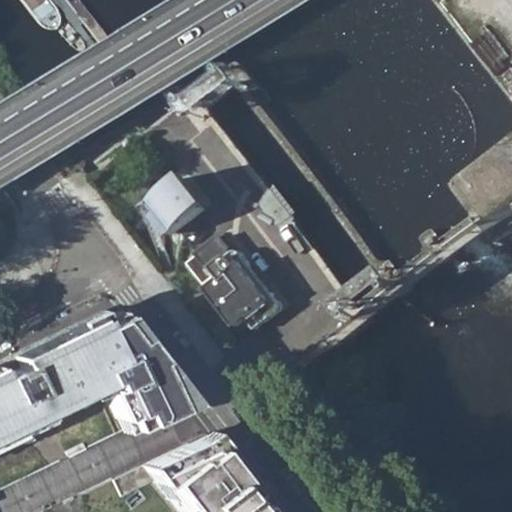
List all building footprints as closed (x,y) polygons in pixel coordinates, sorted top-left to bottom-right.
[(192,172),(150,205),(176,235),(217,203),(192,172)] [(288,225),(301,215),(280,188),(266,198),(288,225)] [(236,251),(223,233),(200,251),(202,254),(192,262),(210,282),(222,273),(226,277),(212,287),(241,325),(249,319),(258,330),(284,309),(286,306),(285,303),(244,250),(241,249),(236,251)] [(0,441),(3,440),(46,420),(40,409),(93,385),(97,392),(104,389),(117,419),(125,415),(132,428),(187,402),(117,310),(99,320),(96,314),(13,353),(16,361),(0,367),(0,441)] [(177,511),(275,511),(209,427),(140,464),(115,477),(122,493),(152,479),(154,483),(177,511)]
